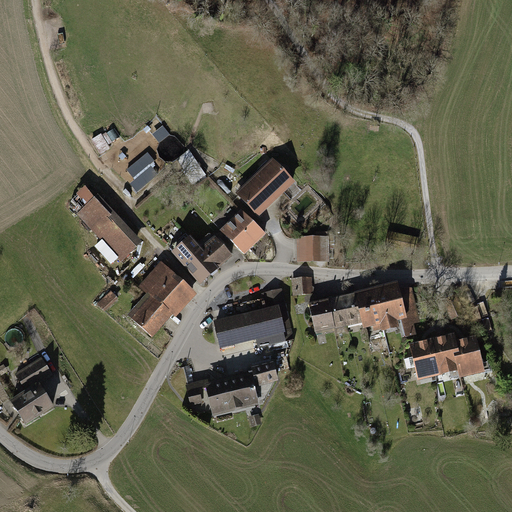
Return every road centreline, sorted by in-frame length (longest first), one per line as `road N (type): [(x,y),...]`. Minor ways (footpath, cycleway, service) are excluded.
road 1 (residential): [(0,434),(32,458),(93,463),(130,427),(195,311),(226,278),(248,269),(511,275)]
road 2 (track): [(267,0),(327,90),(351,108),(409,128),(420,144),(436,276)]
